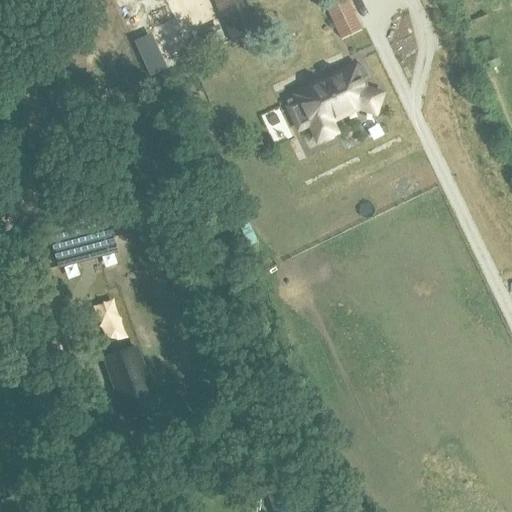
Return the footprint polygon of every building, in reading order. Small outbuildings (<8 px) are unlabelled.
[(213,0),(232,42),(263,28),(255,10),(248,13),(242,0),(213,0)] [(325,6),(340,37),(358,29),(343,0),(333,0),(334,2),(325,6)] [(495,13),(471,24),(478,39),(502,28),(495,13)] [(144,38),(131,44),(146,79),(160,73),(144,38)] [(297,97),(287,102),(290,108),(289,108),(300,130),(310,124),(318,141),(322,140),(325,141),(332,138),(332,135),(336,133),(331,122),(360,109),(375,114),(382,95),(366,90),(356,68),(341,76),(338,74),(331,77),(331,80),(297,97)] [(108,211),(51,225),(49,225),(58,266),(118,252),(108,211)] [(95,304),(107,342),(129,336),(118,297),(95,304)] [(103,359),(126,422),(157,411),(134,348),(103,359)] [(275,511),(302,511),(290,481),(266,491),(275,511)] [(0,503),(0,511),(18,511),(14,498),(0,503)]
